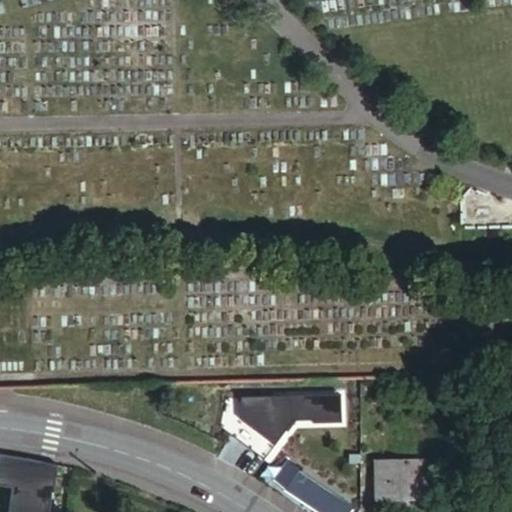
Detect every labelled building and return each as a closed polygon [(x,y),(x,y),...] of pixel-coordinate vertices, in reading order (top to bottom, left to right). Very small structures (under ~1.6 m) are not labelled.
[(511,220),(511,209),(465,209),(465,221),(511,220)] [(447,394),(446,380),(420,381),(420,396),(447,394)] [(224,400),(221,429),(266,463),(295,424),(315,423),(315,426),(344,425),(342,396),(224,400)] [(371,438),(360,438),(361,456),(372,456),(371,438)] [(424,498),(423,464),(375,465),(376,500),(424,498)] [(0,497),(53,506),(57,475),(0,465),(0,466),(0,497)] [(312,511),(350,511),(300,477),(302,474),(289,465),(276,485),(289,493),(287,496),(312,511)]
